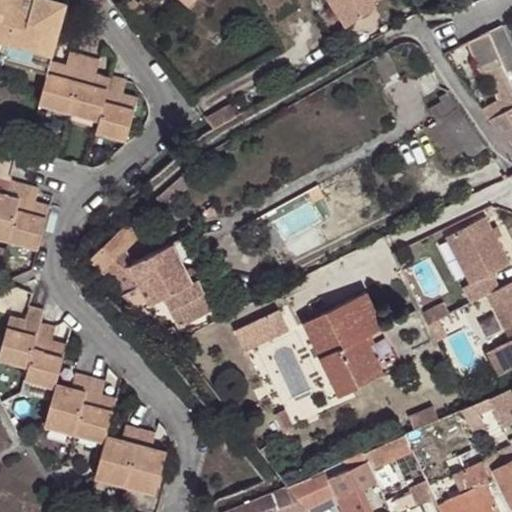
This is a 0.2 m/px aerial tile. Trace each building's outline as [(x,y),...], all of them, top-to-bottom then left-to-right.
[(0,0),(0,48),(51,62),(65,9),(32,0),(0,0)] [(130,0),(122,6),(139,28),(151,18),(136,0),(130,0)] [(329,0),(347,25),(376,6),(371,0),(329,0)] [(511,43),(504,26),(490,32),(497,47),(506,67),(511,64),(511,43)] [(490,32),(467,43),(484,80),(491,77),(507,69),(506,67),(497,47),(490,32)] [(413,44),(402,44),(399,48),(402,57),(417,58),(423,52),(424,50),(413,44)] [(446,54),(457,72),(472,65),(463,45),(446,54)] [(0,58),(48,72),(51,62),(0,48),(0,58)] [(391,50),(378,57),(391,81),(404,74),(391,50)] [(66,66),(51,62),(48,72),(39,103),(99,119),(96,131),(127,139),(137,101),(122,97),(123,93),(127,79),(111,75),(110,79),(95,75),(96,71),(100,59),(70,51),(66,66)] [(511,94),(511,79),(507,69),(491,77),(501,99),(511,94)] [(111,75),(96,71),(95,75),(110,79),(111,75)] [(483,109),(491,120),(511,109),(511,94),(501,99),(483,109)] [(511,109),(491,120),(509,148),(511,150),(511,109)] [(489,148),(467,117),(451,130),(472,160),(489,148)] [(188,169),(156,197),(166,208),(173,202),(172,201),(196,178),(188,169)] [(39,188),(9,180),(5,193),(0,192),(0,236),(39,247),(49,210),(34,206),(39,188)] [(464,288),(472,303),(488,295),(499,289),(491,275),(510,265),(485,217),(446,238),(471,284),(464,288)] [(129,222),(114,234),(127,246),(128,248),(142,235),(129,222)] [(172,242),(185,269),(203,260),(194,242),(189,233),(172,242)] [(90,258),(101,270),(127,246),(114,234),(90,258)] [(140,277),(142,282),(152,302),(192,282),(185,269),(172,242),(132,262),(140,277)] [(135,280),(140,277),(132,262),(107,275),(119,288),(135,280)] [(192,282),(152,302),(181,325),(212,309),(197,279),(192,282)] [(137,284),(131,288),(141,308),(152,302),(142,282),(137,284)] [(511,282),(499,289),(488,295),(511,341),(495,349),(507,372),(511,369),(511,282)] [(341,350),(366,338),(371,336),(384,329),(366,293),(305,323),(342,397),(360,387),(341,350)] [(44,310),(29,306),(24,324),(9,320),(0,353),(0,357),(29,366),(25,378),(55,387),(45,425),(105,441),(95,476),(155,492),(167,451),(152,447),(156,434),(126,425),(122,439),(107,434),(116,404),(101,399),(105,382),(75,374),(72,387),(57,383),(66,350),(50,345),(55,327),(41,323),(44,310)] [(283,316),(279,309),(235,330),(245,351),(253,347),(246,333),(283,316)] [(283,316),(246,333),(253,347),(289,330),(283,316)] [(154,324),(163,333),(169,330),(158,320),(154,324)] [(171,340),(173,341),(182,339),(175,327),(169,330),(163,333),(171,340)] [(371,336),(366,338),(370,346),(375,344),(371,336)] [(370,346),(366,338),(341,350),(360,387),(384,375),(370,346)] [(500,376),(507,372),(495,349),(488,353),(500,376)] [(511,385),(502,391),(510,409),(511,408),(511,385)] [(502,391),(490,397),(497,412),(498,414),(510,409),(502,391)] [(490,397),(461,410),(469,425),(497,412),(490,397)] [(225,408),(235,420),(245,415),(247,409),(244,403),(238,401),(225,408)] [(433,422),(425,426),(428,433),(436,429),(433,422)] [(425,426),(406,434),(411,445),(430,436),(428,433),(425,426)] [(406,434),(366,451),(373,467),(394,458),(393,457),(413,448),(411,445),(406,434)] [(364,453),(353,458),(357,467),(369,462),(364,453)] [(511,460),(496,469),(511,504),(511,460)] [(497,486),(486,461),(461,472),(469,490),(462,493),(447,500),(448,501),(452,511),(499,511),(489,490),(497,486)] [(379,483),(369,462),(357,467),(329,480),(330,482),(337,496),(339,501),(342,500),(364,491),(364,490),(379,483)] [(321,472),(311,476),(314,481),(324,477),(321,472)] [(469,490),(461,472),(454,476),(462,493),(469,490)] [(287,486),(298,501),(318,492),(316,485),(314,481),(311,476),(287,486)] [(422,478),(408,485),(413,495),(427,488),(422,478)] [(329,499),(337,496),(330,482),(323,488),(329,499)] [(305,511),(298,501),(287,486),(225,511),(305,511)] [(413,495),(390,506),(392,511),(438,511),(427,488),(413,495)] [(371,511),(373,511),(364,490),(364,491),(342,500),(339,501),(343,511),(371,511)] [(298,501),(305,511),(310,511),(324,506),(318,492),(298,501)] [(452,511),(448,501),(440,505),(442,511),(452,511)]
